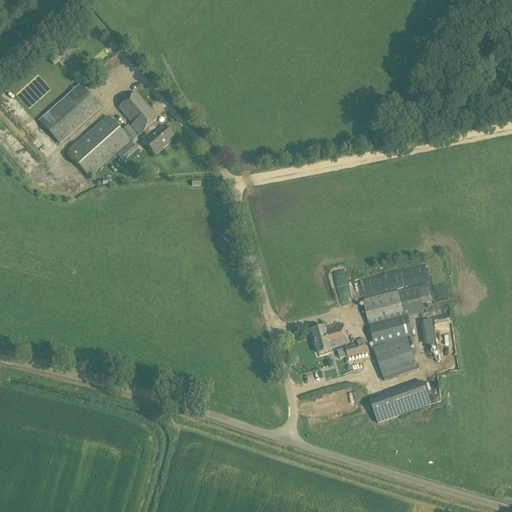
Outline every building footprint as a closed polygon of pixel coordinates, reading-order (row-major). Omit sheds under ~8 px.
[(59,144),(100,108),(80,85),(39,122),(59,144)] [(140,131),(158,117),(136,90),(118,104),(140,131)] [(0,103),(25,129),(36,119),(11,93),(0,103)] [(130,142),(128,140),(121,132),(107,117),(66,154),(89,179),(130,142)] [(144,131),(161,150),(169,144),(167,141),(172,137),(163,127),(160,130),(154,122),(144,131)] [(131,143),(116,156),(121,161),(135,148),(131,143)] [(31,161),(25,163),(29,174),(35,172),(31,161)] [(62,195),(66,187),(59,184),(55,192),(62,195)] [(432,278),(439,300),(445,298),(438,277),(432,278)] [(363,301),(369,327),(424,313),(418,288),(363,301)] [(348,343),(343,324),(325,329),(325,327),(312,331),(319,354),(331,350),(331,348),(348,343)] [(383,381),(417,370),(405,334),(371,345),(383,381)] [(422,376),(431,373),(429,367),(420,370),(422,376)] [(397,414),(432,403),(426,381),(390,392),(397,414)]
